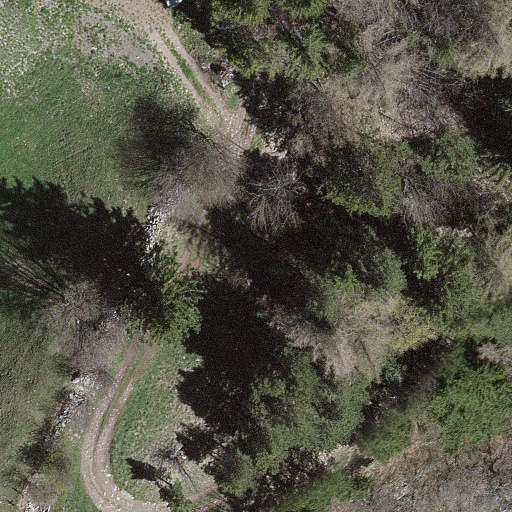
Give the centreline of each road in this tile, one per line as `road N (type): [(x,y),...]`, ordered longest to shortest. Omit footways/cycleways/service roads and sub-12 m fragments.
road 1 (track): [(139,471),(140,421),(238,248),(280,84),(315,0)]
road 2 (track): [(511,293),(263,480),(182,500),(139,471)]
